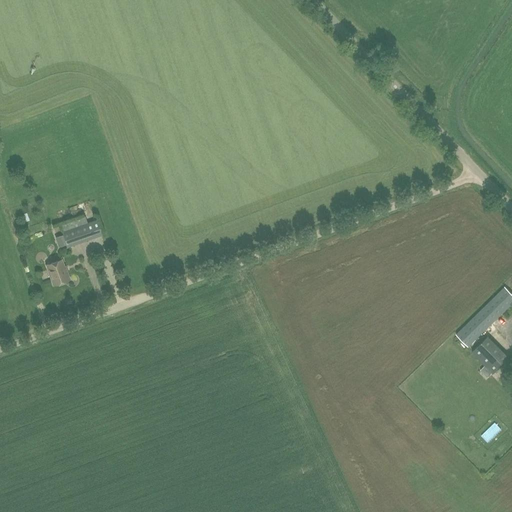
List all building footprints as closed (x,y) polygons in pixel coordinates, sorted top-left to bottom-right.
[(66,202),(58,204),(61,212),(69,209),(66,202)] [(67,247),(92,238),(87,223),(62,232),(67,247)] [(46,264),(53,285),(69,279),(66,271),(65,272),(61,259),(46,264)] [(511,302),(511,293),(505,287),(456,334),(468,346),(511,302)] [(487,336),(472,352),(493,373),(509,358),(487,336)]
